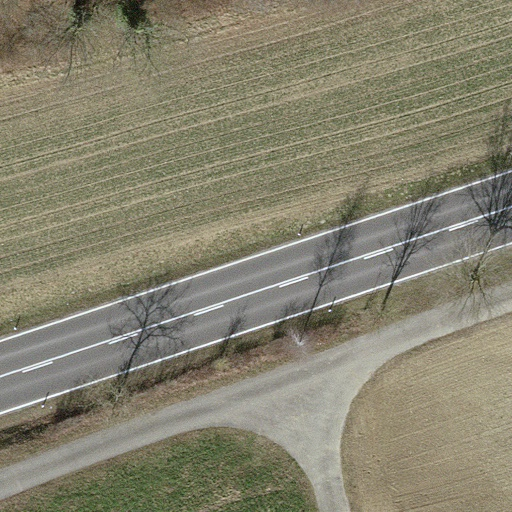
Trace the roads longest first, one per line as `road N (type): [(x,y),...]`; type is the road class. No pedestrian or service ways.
road 1 (track): [(0,483),(511,299)]
road 2 (secondary): [(511,219),(0,393)]
road 3 (track): [(326,511),(295,379)]
